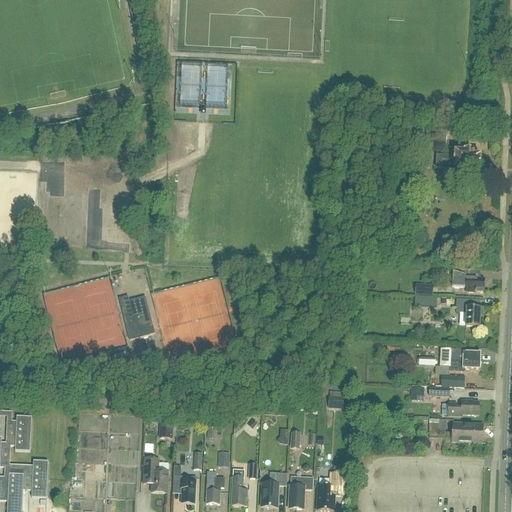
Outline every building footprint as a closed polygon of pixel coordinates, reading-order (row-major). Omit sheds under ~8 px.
[(441,137),(433,137),(430,137),(430,149),(445,149),(445,137),(441,137)] [(473,158),(473,154),(465,154),(465,155),(451,154),(451,158),(437,157),(437,170),(454,171),(454,172),(460,172),(460,180),(462,180),(462,183),(469,183),(469,181),(483,182),(484,170),(480,170),(481,158),(473,158)] [(453,271),(452,289),(467,290),(467,294),(484,295),(484,282),(466,281),(466,278),(469,279),(469,272),(453,271)] [(432,298),(433,289),(416,288),(415,297),(432,298)] [(437,309),(437,298),(415,297),(415,308),(437,309)] [(149,315),(145,299),(129,304),(128,299),(121,301),(126,323),(125,324),(130,343),(153,337),(151,329),(150,329),(146,316),(149,315)] [(482,320),(483,311),(469,311),(469,303),(457,302),(457,314),(460,315),(460,326),(466,327),(466,329),(480,329),(480,319),(482,320)] [(417,339),(422,343),(427,338),(422,334),(417,339)] [(450,369),(450,363),(481,364),(481,356),(466,355),(466,352),(441,351),(440,369),(450,369)] [(480,372),(481,364),(450,363),(450,369),(450,374),(465,375),(465,372),(480,372)] [(465,379),(442,377),(441,389),(465,390),(465,379)] [(424,398),(424,391),(412,390),(411,398),(424,398)] [(449,399),(449,391),(429,390),(428,399),(449,399)] [(328,410),(342,410),(343,401),(329,400),(328,410)] [(442,417),(449,417),(449,419),(463,419),(463,418),(479,418),(480,405),(472,405),(472,403),(463,403),(462,411),(457,411),(457,406),(450,406),(450,407),(442,407),(442,417)] [(21,511),(23,493),(32,493),(32,500),(32,501),(46,501),(48,465),(33,464),(33,465),(34,465),(33,469),(10,467),(10,449),(15,449),(15,453),(15,454),(30,455),(32,421),(17,420),(17,421),(17,424),(12,424),(12,415),(7,415),(5,446),(1,446),(1,441),(0,440),(0,470),(5,471),(4,480),(0,479),(0,504),(7,505),(7,511),(21,511)] [(172,442),(173,423),(160,422),(159,441),(172,442)] [(249,427),(254,431),(258,426),(253,422),(249,427)] [(435,423),(435,434),(436,434),(442,435),(447,435),(447,423),(435,423)] [(435,434),(434,441),(452,442),(452,444),(452,445),(473,446),(473,445),(474,437),(461,436),(461,427),(454,427),(454,436),(447,435),(442,435),(436,434),(435,434)] [(474,437),(473,445),(482,445),(483,428),(472,427),(472,428),(461,427),(461,436),(474,437)] [(215,441),(216,431),(208,431),(207,441),(215,441)] [(286,448),(287,447),(288,433),(280,432),(280,440),(277,442),(277,444),(279,447),(283,447),(284,448),(286,448)] [(299,452),(300,435),(291,435),(290,451),(299,452)] [(229,466),(229,456),(218,455),(218,465),(229,466)] [(202,465),(203,456),(195,456),(194,464),(202,465)] [(145,461),(144,477),(143,486),(152,487),(151,495),(167,496),(168,474),(168,466),(158,466),(159,462),(145,461)] [(257,482),(257,467),(249,466),(248,482),(257,482)] [(244,473),(234,472),(232,508),(245,509),(245,501),(247,501),(247,493),(243,493),(244,473)] [(319,489),(318,489),(317,511),(334,511),(335,498),(343,498),(344,476),(330,475),(329,481),(329,489),(319,489)] [(219,508),(220,494),(220,491),(224,491),(224,482),(215,481),(216,476),(208,476),(207,507),(219,508)] [(286,489),(287,477),(270,476),(270,486),(263,486),(261,510),(277,511),(278,489),(286,489)] [(195,506),(196,479),(173,478),(173,496),(181,497),(181,506),(195,506)] [(313,493),(313,481),(291,480),(291,489),(290,489),(289,511),(299,511),(303,511),(305,493),(313,493)] [(320,481),(319,489),(329,489),(329,481),(320,481)]
